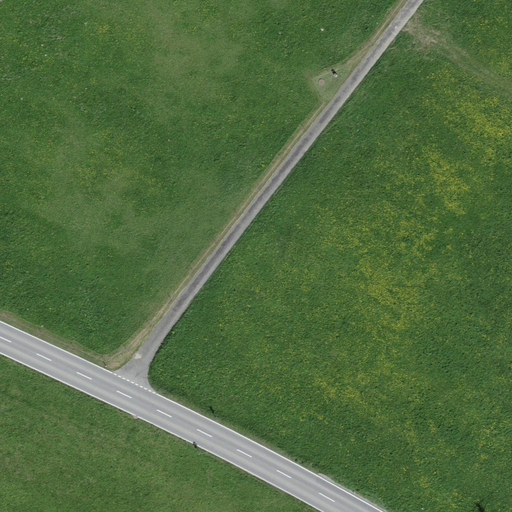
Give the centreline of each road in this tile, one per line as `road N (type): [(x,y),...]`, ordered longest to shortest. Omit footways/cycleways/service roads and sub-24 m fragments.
road 1 (track): [(112,393),(419,0)]
road 2 (tertiary): [(325,511),(0,340)]
